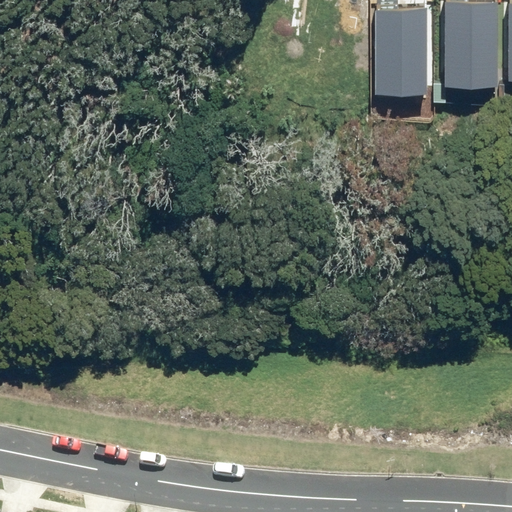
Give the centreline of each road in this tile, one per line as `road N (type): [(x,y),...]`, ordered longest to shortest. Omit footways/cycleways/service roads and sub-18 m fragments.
road 1 (residential): [(0,452),(202,493),(383,510)]
road 2 (residential): [(383,510),(511,507)]
